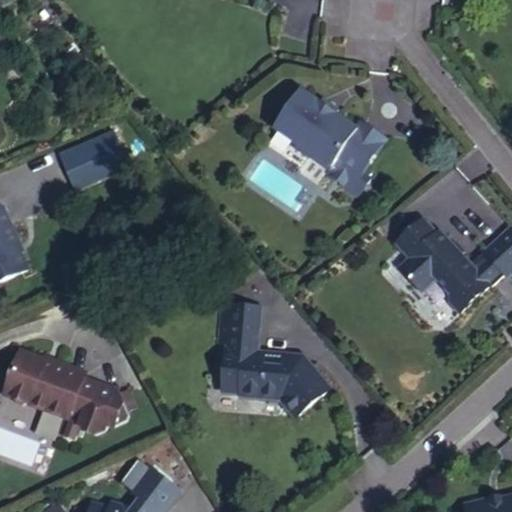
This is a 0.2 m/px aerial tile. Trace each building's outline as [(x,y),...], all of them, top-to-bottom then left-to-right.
[(357,130),(301,91),(276,129),(295,142),(296,149),(305,155),(309,154),(332,170),(336,164),(359,181),(388,140),(363,122),(357,130)] [(0,283),(28,271),(17,247),(20,246),(3,208),(0,209),(0,283)] [(449,300),(461,313),(490,287),(488,285),(491,283),(482,273),(479,275),(476,272),(440,233),(437,236),(423,221),(398,245),(404,251),(397,258),(403,267),(414,284),(424,290),(435,280),(452,297),(449,300)] [(511,230),(510,229),(485,253),(490,259),(503,272),(508,278),(511,275),(511,230)] [(491,283),(503,272),(490,259),(476,272),(479,275),(482,273),(491,283)] [(296,418),(330,390),(303,357),(295,365),(287,356),(258,354),(262,309),(221,305),(217,344),(228,345),(226,362),(221,366),(220,377),(224,382),(223,393),(241,394),(241,397),(281,400),(296,418)] [(22,406),(27,404),(50,412),(52,417),(59,420),(64,417),(69,419),(70,416),(88,422),(98,395),(101,385),(84,379),(86,374),(56,363),(54,368),(46,365),(44,361),(21,352),(13,375),(15,380),(9,397),(13,398),(15,403),(22,406)] [(116,401),(98,395),(88,422),(86,427),(92,440),(105,445),(118,439),(125,418),(116,401)] [(165,511),(181,491),(150,468),(131,494),(140,500),(132,510),(111,504),(108,511),(91,507),(89,511),(165,511)] [(490,500),(466,506),(467,511),(511,511),(511,498),(491,503),(490,500)]
